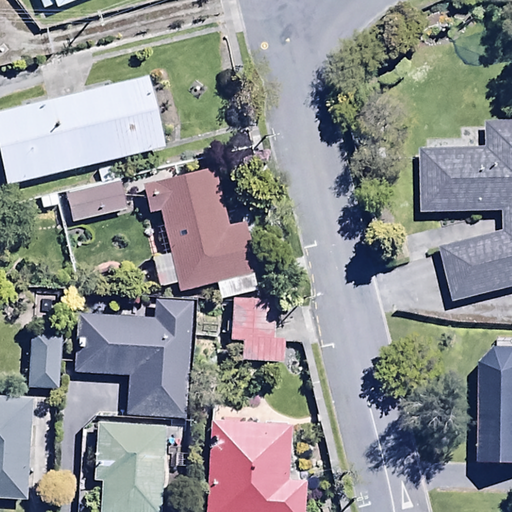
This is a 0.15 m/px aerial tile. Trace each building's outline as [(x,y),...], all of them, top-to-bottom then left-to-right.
[(53,17),(93,0),(36,0),(42,14),(51,11),(53,17)] [(0,118),(0,181),(3,194),(163,156),(146,84),(0,118)] [(441,255),(453,309),(511,293),(511,130),(484,130),(484,157),(419,157),(419,221),(502,221),(502,239),(441,255)] [(254,280),(245,230),(226,233),(216,177),(140,190),(146,221),(159,219),(166,262),(150,264),(156,296),(173,293),(174,300),(213,290),(217,307),(254,298),(250,281),(254,280)] [(253,329),(254,307),(231,305),(228,349),(240,349),(239,369),(281,371),(283,347),(269,346),(270,330),(253,329)] [(121,421),(181,426),(190,311),(156,309),(154,325),(74,319),(69,380),(123,384),(121,421)] [(28,339),(25,394),(58,397),(61,340),(28,339)] [(479,374),(478,473),(511,474),(511,357),(496,357),(479,374)] [(0,510),(22,511),(31,406),(0,404),(0,510)] [(208,427),(202,511),(304,511),(306,491),(287,490),(291,428),(265,427),(265,431),(242,430),(243,423),(224,421),(224,428),(208,427)] [(97,511),(158,511),(161,453),(182,453),(182,434),(93,431),(91,490),(98,490),(97,511)]
